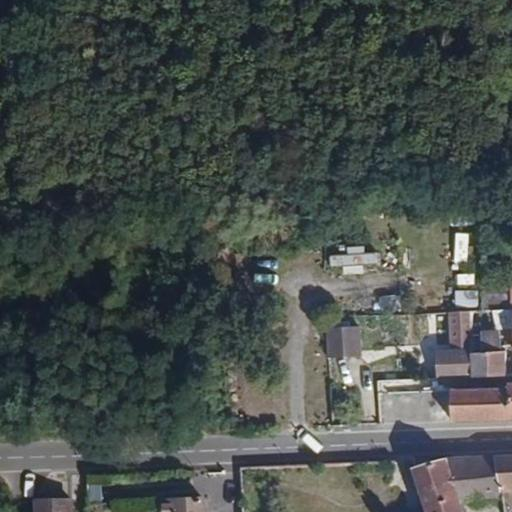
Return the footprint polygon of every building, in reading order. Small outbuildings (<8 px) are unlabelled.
[(330,272),(381,271),(380,250),(330,252),(330,272)] [(506,275),(474,276),(475,294),(489,294),(509,294),(511,293),(511,268),(506,269),(506,275)] [(354,326),(355,294),(324,294),(324,325),(354,326)] [(461,318),(461,304),(447,304),(447,334),(427,333),(426,363),(461,363),(461,318)] [(461,318),(461,363),(495,363),(495,338),(490,338),(490,329),(489,319),(461,318)] [(327,359),(360,358),(359,328),(327,329),(327,359)] [(511,406),(511,370),(473,371),(472,376),(443,376),(444,406),(511,406)] [(511,511),(511,452),(473,455),(475,492),(476,511),(511,511)] [(475,492),(473,455),(425,457),(389,474),(401,508),(402,511),(444,511),(438,494),(475,492)] [(34,498),(34,511),(71,511),(72,499),(34,498)] [(203,511),(204,498),(163,498),(162,511),(203,511)]
